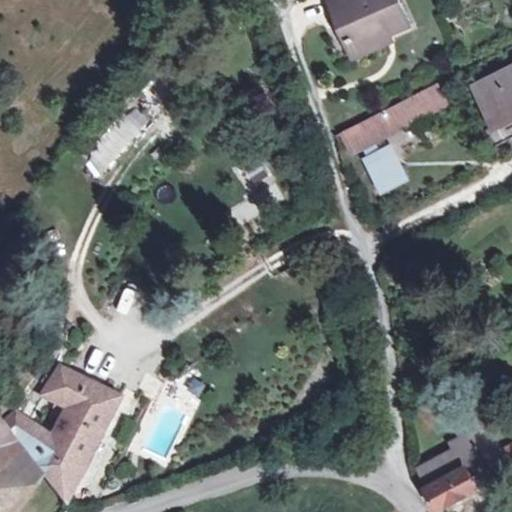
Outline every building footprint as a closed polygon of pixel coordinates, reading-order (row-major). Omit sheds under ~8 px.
[(389,29),(392,35),(411,26),(399,0),(327,0),(336,20),(340,18),(352,44),(389,29)] [(389,29),(352,44),(357,58),(395,42),(392,35),(389,29)] [(511,68),(476,87),(496,126),(511,117),(511,68)] [(351,154),(449,105),(438,84),(341,133),(351,154)] [(129,107),(86,165),(101,177),(145,118),(129,107)] [(361,156),(379,194),(409,180),(391,142),(361,156)] [(44,395),(73,411),(56,442),(18,417),(5,429),(0,422),(0,511),(1,511),(3,510),(5,511),(13,511),(42,473),(65,502),(118,399),(59,370),(47,391),(44,395)] [(451,444),(454,450),(419,469),(428,488),(426,489),(437,509),(475,490),(465,470),(483,460),(470,434),(451,444)] [(511,443),(503,448),(511,464),(511,443)]
